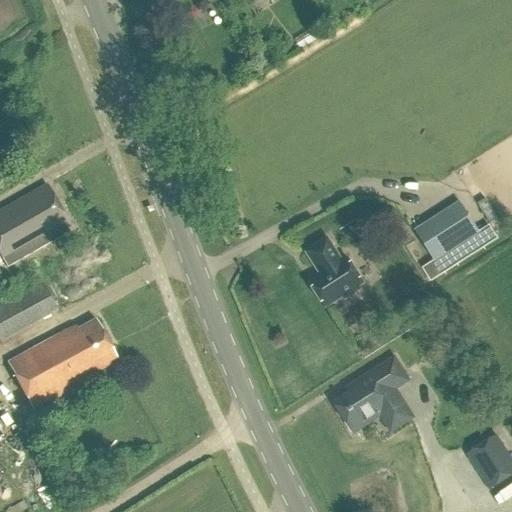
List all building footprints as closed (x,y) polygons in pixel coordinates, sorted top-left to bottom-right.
[(46,184),(0,210),(0,255),(4,263),(6,267),(68,231),(66,227),(70,225),(46,184)] [(435,261),(480,233),(460,201),(415,230),(435,261)] [(343,298),(345,301),(360,292),(358,289),(364,286),(348,260),(343,263),(328,240),(306,254),(321,277),(309,284),(325,310),(343,298)] [(0,340),(43,318),(57,310),(41,281),(27,288),(0,303),(0,340)] [(118,360),(95,319),(77,329),(75,325),(6,362),(32,410),(93,377),(92,374),(118,360)] [(413,418),(395,390),(409,381),(395,359),(348,389),(351,395),(336,404),(354,433),(381,416),(392,432),(413,418)] [(491,490),(511,475),(511,463),(496,439),(469,456),(491,490)]
